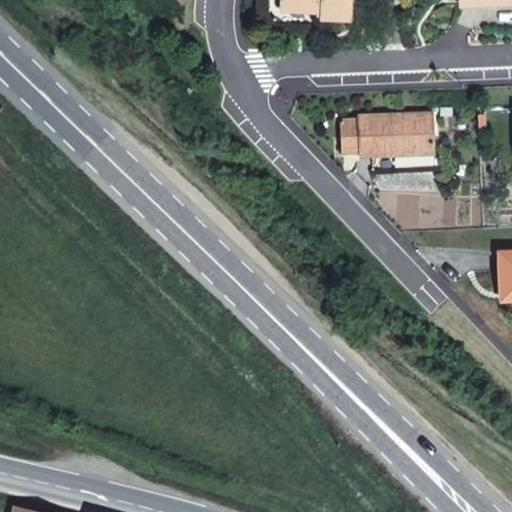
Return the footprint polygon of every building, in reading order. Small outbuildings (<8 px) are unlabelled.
[(352,0),(280,0),(280,8),(321,10),(321,17),(352,19),(352,0)] [(358,115),(359,152),(394,150),(394,153),(435,152),(433,112),(358,115)] [(359,152),(358,119),(340,120),(342,153),(359,152)] [(511,251),(500,252),(502,291),(511,290),(511,251)] [(511,290),(502,291),(502,299),(511,298),(511,290)]
